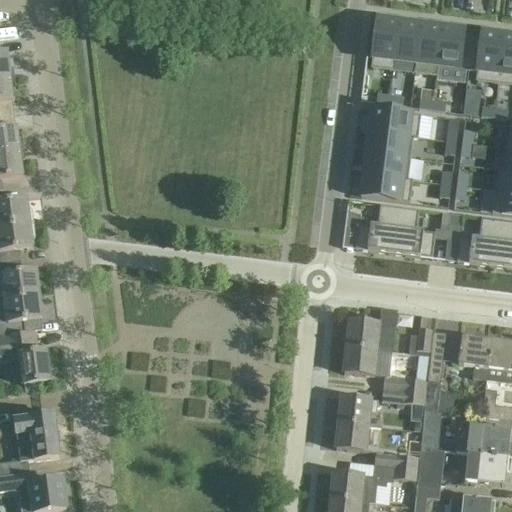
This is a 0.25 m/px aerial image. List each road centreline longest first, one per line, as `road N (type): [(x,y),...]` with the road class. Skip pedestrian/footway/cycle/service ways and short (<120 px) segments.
road 1 (residential): [(316,284),(357,0)]
road 2 (residential): [(105,511),(71,255)]
road 3 (residential): [(71,255),(44,33),(34,10)]
road 4 (residential): [(316,284),(97,252),(71,255)]
road 5 (residential): [(288,511),(316,284)]
road 6 (residential): [(511,306),(316,284)]
